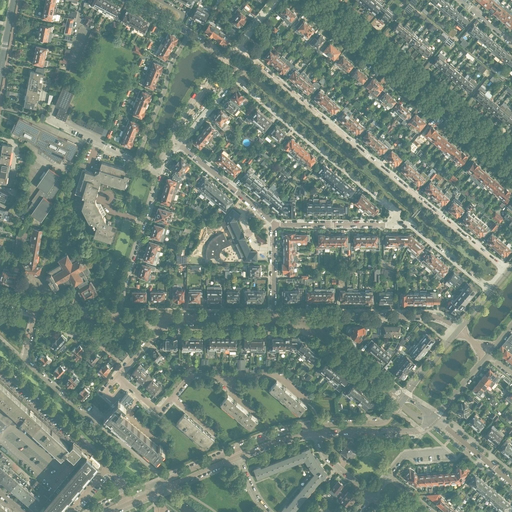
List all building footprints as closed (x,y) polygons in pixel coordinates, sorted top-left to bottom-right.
[(95,0),(92,7),(98,9),(102,0),(95,0)] [(103,12),(109,1),(107,1),(106,0),(102,0),(98,9),(103,12)] [(216,2),(216,3),(213,8),(215,10),(217,7),(218,6),(217,6),(218,5),(217,4),(218,4),(221,1),(220,0),(217,0),(218,0),(216,0),(216,2)] [(377,0),(376,0),(367,0),(365,4),(367,6),(367,7),(370,9),(377,0)] [(380,12),(384,6),(386,4),(384,2),(382,4),(377,0),(370,9),(375,14),(378,10),(380,12)] [(445,1),(444,0),(437,0),(434,5),(438,9),(440,6),(445,1)] [(493,0),(487,0),(484,5),(486,6),(485,7),(487,9),(488,8),(488,9),(495,1),(493,0)] [(109,15),(115,4),(114,4),(114,3),(112,3),(109,1),(103,12),(109,15)] [(249,2),(249,1),(242,9),(243,11),(245,12),(253,19),(256,15),(255,14),(254,14),(251,11),(252,10),(250,9),(251,8),(247,4),(249,2)] [(450,5),(445,1),(440,6),(445,10),(450,5)] [(495,1),(488,9),(490,10),(490,11),(492,13),(499,5),(495,1)] [(409,3),(404,9),(410,13),(414,8),(409,3)] [(118,12),(121,8),(115,4),(109,15),(113,17),(117,19),(120,13),(118,12)] [(57,8),(45,5),(43,11),(56,14),(57,8)] [(454,8),(450,5),(445,10),(450,14),(454,8)] [(499,5),(492,13),(494,15),(495,14),(497,16),(503,8),(499,5)] [(197,20),(202,10),(203,10),(203,9),(197,6),(196,8),(196,9),(192,17),(197,20)] [(279,9),(276,13),(284,19),(291,11),(289,9),(289,8),(287,7),(286,7),(286,6),(282,11),(279,9)] [(388,20),(393,14),(384,6),(380,12),(382,14),(379,17),(384,22),(387,19),(388,20)] [(203,23),(209,11),(204,8),(203,9),(203,10),(202,10),(197,20),(203,23)] [(459,12),(454,8),(450,14),(454,18),(459,12)] [(503,8),(497,16),(497,17),(499,18),(500,18),(501,20),(508,12),(503,8)] [(56,14),(43,11),(42,17),(56,20),(58,14),(56,14)] [(123,23),(126,25),(132,14),(127,11),(122,20),(124,21),(123,23)] [(246,17),(244,14),(245,12),(243,11),(242,13),(239,11),(235,16),(243,22),(246,19),(245,18),(246,17)] [(291,11),(284,19),(291,25),(297,17),(295,16),(296,15),(295,15),(295,13),(294,12),(293,12),(291,11)] [(464,16),(459,12),(454,18),(459,22),(464,16)] [(511,15),(508,12),(501,20),(502,20),(502,21),(503,22),(504,22),(506,23),(511,16),(511,15)] [(133,14),(132,14),(126,25),(130,27),(131,25),(133,26),(138,17),(135,16),(135,15),(134,14),(133,14)] [(243,22),(235,16),(233,18),(230,16),(227,20),(235,27),(236,25),(238,26),(240,25),(241,26),(243,22)] [(464,26),(468,20),(464,16),(459,22),(457,25),(461,29),(464,26)] [(140,18),(138,17),(133,26),(135,27),(134,29),(138,31),(143,20),(143,19),(141,18),(140,18)] [(146,29),(149,23),(143,20),(138,31),(141,33),(145,34),(147,30),(146,29)] [(302,34),(303,33),(309,25),(306,23),(305,21),(304,22),(303,21),(302,23),(299,20),(294,25),(297,28),(296,29),(302,34)] [(209,35),(215,26),(216,25),(211,21),(209,25),(208,25),(206,29),(205,31),(207,32),(206,33),(209,35)] [(398,22),(393,29),(398,33),(404,27),(398,22)] [(39,26),(39,29),(52,32),(53,26),(41,24),(41,26),(39,26)] [(311,28),(309,25),(303,33),(305,34),(304,36),(307,39),(314,30),(313,29),(314,29),(312,27),(311,28)] [(474,34),(479,29),(474,25),(471,28),(470,27),(467,31),(473,36),(474,34)] [(215,26),(209,35),(213,37),(213,36),(215,37),(220,29),(215,26)] [(404,27),(398,33),(403,37),(408,30),(404,27)] [(407,41),(414,33),(414,32),(410,28),(408,30),(403,37),(407,41)] [(52,32),(39,29),(38,33),(39,34),(38,38),(41,39),(41,40),(43,40),(44,40),(44,39),(50,41),(52,32)] [(220,29),(215,37),(217,39),(216,39),(219,42),(225,33),(220,29)] [(483,32),(479,29),(474,34),(479,38),(483,32)] [(483,42),(488,36),(483,32),(479,38),(477,40),(482,44),(483,42)] [(170,33),(167,39),(174,44),(175,44),(177,40),(176,40),(178,38),(175,37),(176,36),(172,34),(172,35),(170,33)] [(225,33),(219,42),(223,44),(223,43),(225,44),(226,43),(229,39),(230,36),(225,33)] [(412,45),(417,38),(418,37),(414,33),(407,41),(412,45)] [(322,37),(320,35),(317,39),(314,37),(310,43),(314,47),(315,45),(318,48),(325,39),(324,39),(324,38),(323,37),(322,37)] [(493,40),(488,36),(483,42),(488,46),(493,40)] [(173,46),(174,44),(167,39),(164,37),(161,43),(164,44),(172,49),(173,47),(173,46)] [(417,38),(412,45),(416,48),(422,42),(417,38)] [(491,51),(497,44),(493,40),(488,46),(487,47),(491,51)] [(422,42),(416,48),(421,52),(427,46),(422,42)] [(324,51),(329,55),(335,47),(333,45),(331,44),(330,43),(326,48),(324,46),(319,52),(321,54),(324,51)] [(172,49),(164,44),(160,49),(168,54),(169,52),(171,51),(172,49)] [(432,48),(431,50),(428,47),(430,46),(428,44),(427,46),(421,52),(428,58),(435,50),(432,48)] [(495,56),(502,48),(497,44),(491,51),(491,52),(495,56)] [(338,54),(340,51),(339,51),(339,50),(338,49),(337,49),(335,47),(329,55),(334,59),(338,54)] [(167,58),(169,54),(168,54),(160,49),(158,48),(155,54),(157,55),(165,59),(166,58),(167,58)] [(506,52),(502,48),(495,56),(500,60),(506,52)] [(266,55),(264,57),(266,59),(269,62),(270,61),(275,54),(270,50),(268,52),(265,55),(266,55)] [(45,53),(35,51),(34,57),(44,59),(45,59),(46,53),(45,53)] [(438,67),(444,60),(446,57),(440,52),(434,59),(435,60),(433,62),(438,67)] [(511,56),(506,52),(500,60),(504,63),(506,61),(511,56)] [(275,54),(270,61),(271,63),(272,64),(274,66),(281,56),(277,53),(275,54)] [(281,56),(274,66),(276,67),(277,67),(279,69),(287,59),(282,55),(281,56)] [(341,64),(343,66),(348,61),(346,59),(345,58),(344,57),(343,57),(343,56),(342,57),(338,62),(337,64),(340,66),(341,64)] [(279,69),(278,70),(281,72),(282,72),(284,73),(286,75),(294,65),(287,59),(279,69)] [(444,60),(438,67),(444,71),(449,64),(444,60)] [(161,67),(162,65),(160,64),(160,63),(154,61),(154,62),(151,61),(149,67),(151,68),(160,71),(161,72),(162,68),(161,67)] [(350,72),(355,67),(353,65),(352,64),(351,63),(350,63),(348,61),(343,66),(342,68),(347,72),(348,71),(350,72)] [(449,75),(454,68),(455,67),(453,65),(452,66),(449,64),(444,71),(449,75)] [(292,82),(294,81),(300,73),(296,70),(297,68),(294,66),(287,75),(289,77),(291,79),(291,80),(292,82)] [(358,78),(362,73),(360,71),(360,70),(358,69),(357,68),(357,69),(355,67),(350,72),(352,74),(351,75),(354,78),(355,76),(358,78)] [(160,71),(151,68),(149,73),(158,77),(159,75),(159,74),(160,71)] [(454,68),(449,75),(454,79),(459,73),(454,68)] [(300,73),(294,81),(295,83),(298,86),(305,77),(307,75),(302,71),(300,73)] [(158,77),(149,73),(147,79),(155,82),(156,80),(157,80),(158,77)] [(364,74),(362,73),(358,78),(360,80),(358,81),(361,84),(367,77),(367,76),(367,75),(365,74),(364,74)] [(459,73),(454,79),(459,83),(464,77),(459,73)] [(40,78),(30,76),(29,82),(41,85),(41,82),(39,82),(40,78)] [(305,77),(298,86),(301,89),(301,88),(303,89),(310,81),(305,77)] [(464,77),(459,83),(464,87),(469,81),(464,77)] [(155,87),(156,83),(155,82),(147,79),(145,78),(143,84),(145,85),(153,88),(154,86),(155,87)] [(371,92),(372,90),(378,83),(375,81),(375,80),(374,79),(373,79),(373,78),(370,82),(368,80),(363,85),(366,87),(367,86),(370,89),(369,90),(371,92)] [(471,78),(469,81),(474,85),(471,89),(472,90),(478,83),(471,78)] [(314,91),(319,84),(318,83),(317,82),(316,82),(315,82),(314,82),(314,83),(313,83),(310,81),(303,89),(303,90),(305,92),(306,92),(308,93),(310,91),(312,89),(314,91)] [(471,89),(474,85),(469,81),(464,87),(469,92),(471,89)] [(379,96),(384,90),(382,89),(382,88),(383,87),(382,86),(381,84),(380,85),(378,83),(372,90),(379,96)] [(63,86),(55,106),(60,107),(56,117),(65,121),(72,105),(69,104),(75,90),(72,89),(73,87),(69,85),(68,87),(63,86)] [(485,94),(487,91),(481,85),(478,88),(479,90),(474,96),(479,100),(485,94)] [(38,90),(28,88),(26,94),(39,97),(39,94),(37,94),(38,90)] [(150,96),(151,94),(148,93),(149,92),(145,91),(145,92),(142,91),(140,90),(137,96),(148,100),(149,101),(151,97),(150,96)] [(317,102),(319,102),(325,94),(320,90),(315,96),(316,97),(315,99),(316,100),(316,101),(317,102)] [(383,105),(391,96),(388,94),(387,92),(386,92),(384,90),(379,96),(381,98),(380,99),(382,101),(381,103),(383,105)] [(242,102),(245,98),(242,96),(242,95),(238,92),(238,93),(236,91),(231,97),(241,105),(242,105),(243,103),(243,102),(242,102)] [(484,105),(490,98),(491,96),(492,94),(487,91),(485,94),(479,100),(484,105)] [(325,94),(319,102),(320,104),(323,107),(330,98),(325,94)] [(147,103),(148,100),(137,96),(135,101),(147,106),(148,104),(147,103)] [(393,98),(392,98),(391,96),(383,105),(386,107),(387,105),(390,108),(391,106),(393,108),(397,102),(395,101),(396,100),(395,100),(395,99),(394,98),(393,98)] [(330,98),(323,107),(326,109),(328,110),(335,102),(336,101),(335,100),(334,101),(330,98)] [(490,98),(484,105),(489,109),(495,102),(490,98)] [(35,102),(25,100),(24,106),(36,108),(37,106),(35,105),(35,102)] [(146,108),(147,106),(135,101),(133,107),(144,111),(145,109),(146,108)] [(236,108),(228,101),(226,103),(225,103),(224,104),(224,105),(224,106),(232,112),(232,113),(234,115),(239,109),(237,107),(236,108)] [(337,115),(344,107),(336,101),(335,102),(328,110),(328,111),(329,112),(331,112),(332,113),(334,111),(335,113),(337,115)] [(405,108),(403,106),(402,105),(401,104),(400,104),(399,104),(397,102),(393,108),(395,109),(394,111),(397,113),(398,112),(400,114),(405,108)] [(495,102),(489,109),(494,113),(499,106),(495,102)] [(499,117),(504,110),(506,108),(501,104),(499,106),(494,113),(499,117)] [(342,122),(349,114),(351,112),(345,106),(337,116),(340,118),(339,119),(341,120),(341,121),(342,122)] [(143,116),(145,112),(144,111),(133,107),(131,113),(136,115),(135,116),(139,117),(139,116),(141,117),(142,115),(143,116)] [(407,110),(405,108),(400,114),(399,115),(404,119),(402,122),(404,124),(407,121),(412,114),(409,112),(409,111),(408,110),(407,110)] [(254,123),(255,122),(262,114),(260,112),(260,111),(258,109),(257,110),(255,112),(252,110),(249,115),(244,120),(246,121),(247,121),(247,122),(248,122),(249,121),(250,121),(250,120),(254,123)] [(229,116),(221,110),(217,114),(227,122),(230,118),(231,118),(233,116),(230,114),(229,116)] [(504,110),(499,117),(504,121),(510,115),(504,110)] [(413,113),(412,114),(407,121),(409,122),(409,121),(412,124),(410,126),(413,128),(414,125),(421,118),(418,116),(417,114),(416,115),(415,114),(414,115),(413,113)] [(217,114),(213,119),(222,127),(227,122),(217,114)] [(264,115),(262,114),(255,122),(260,126),(267,117),(264,115)] [(347,127),(354,118),(349,114),(342,122),(343,122),(345,124),(344,125),(347,127)] [(67,140),(19,117),(16,125),(14,124),(12,130),(25,137),(25,138),(42,151),(43,151),(45,152),(45,153),(48,154),(48,155),(51,156),(51,157),(54,158),(53,159),(54,160),(54,159),(57,160),(56,161),(57,162),(57,161),(60,163),(62,158),(64,158),(65,156),(71,159),(78,145),(70,142),(69,141),(68,142),(67,141),(67,140)] [(267,117),(260,126),(265,130),(267,127),(267,128),(269,125),(269,124),(271,122),(269,120),(269,119),(267,117)] [(354,118),(347,127),(350,129),(351,129),(352,130),(358,122),(354,118)] [(423,120),(421,118),(414,125),(419,130),(420,129),(422,131),(425,127),(423,125),(425,122),(425,121),(423,120)] [(126,126),(137,130),(138,130),(139,126),(138,126),(139,123),(137,123),(137,122),(133,120),(133,121),(131,120),(130,123),(128,122),(126,126)] [(366,128),(358,122),(352,130),(353,130),(353,131),(354,132),(355,132),(356,133),(357,132),(361,135),(366,128)] [(209,123),(205,128),(214,135),(214,136),(218,131),(218,130),(217,130),(217,129),(216,129),(212,126),(212,125),(210,124),(209,123)] [(137,130),(126,126),(126,125),(124,131),(135,135),(136,133),(136,132),(137,130)] [(272,139),(280,129),(278,127),(279,127),(276,125),(276,126),(276,125),(269,133),(267,136),(271,140),(272,139)] [(424,134),(429,138),(436,130),(431,126),(426,131),(424,134)] [(203,131),(201,133),(211,141),(213,139),(212,138),(214,135),(205,128),(204,128),(203,130),(203,131)] [(282,131),(280,129),(272,139),(274,140),(273,141),(277,145),(283,138),(282,137),(285,133),(285,132),(283,130),(282,131)] [(366,142),(367,142),(373,134),(367,129),(362,134),(365,137),(363,139),(365,140),(365,141),(366,142)] [(438,132),(436,130),(429,138),(433,142),(440,134),(438,133),(438,132)] [(135,135),(124,131),(123,131),(121,136),(122,137),(132,141),(133,138),(134,138),(135,135)] [(198,137),(197,138),(204,143),(207,146),(211,141),(201,133),(200,135),(199,135),(197,136),(198,137)] [(373,134),(367,142),(369,144),(368,144),(371,147),(378,138),(373,134)] [(441,135),(440,134),(433,142),(438,146),(445,137),(442,135),(441,135)] [(132,141),(122,137),(121,140),(122,141),(121,144),(124,144),(124,145),(127,147),(127,146),(130,147),(131,145),(132,145),(133,141),(132,141)] [(447,139),(445,137),(438,146),(442,150),(449,142),(447,140),(447,139)] [(200,148),(204,143),(197,138),(193,142),(194,142),(194,144),(195,145),(196,145),(200,148)] [(289,151),(290,150),(296,142),(294,141),(294,140),(293,138),(292,139),(291,138),(291,139),(290,139),(288,142),(285,140),(280,147),(283,149),(285,147),(289,151)] [(378,138),(371,147),(374,149),(375,148),(376,150),(383,142),(378,138)] [(391,145),(385,140),(383,142),(376,150),(376,151),(378,152),(379,152),(380,153),(382,151),(385,153),(391,145)] [(294,154),(301,146),(299,145),(299,144),(297,142),(297,143),(296,142),(290,150),(289,151),(288,153),(293,157),(294,154)] [(451,143),(449,142),(442,150),(447,153),(454,145),(451,143)] [(454,145),(447,153),(452,157),(458,149),(456,148),(456,147),(454,145)] [(301,146),(294,154),(299,158),(306,150),(304,149),(304,148),(302,146),(301,146)] [(460,151),(458,149),(452,157),(456,161),(463,153),(460,150),(460,151)] [(259,153),(267,159),(269,156),(261,150),(259,153)] [(302,164),(304,162),(311,154),(310,154),(308,152),(307,150),(306,150),(299,158),(297,161),(302,164)] [(390,162),(391,162),(397,154),(392,150),(387,155),(388,156),(387,158),(388,160),(388,161),(390,162)] [(220,164),(226,156),(222,152),(219,156),(218,155),(217,157),(218,157),(215,160),(218,162),(217,162),(220,164)] [(317,161),(315,160),(313,159),(315,157),(314,156),(315,155),(313,154),(312,154),(311,153),(311,154),(304,162),(307,164),(305,166),(310,170),(317,161)] [(463,153),(456,161),(461,165),(463,162),(468,156),(463,153)] [(397,154),(391,162),(391,163),(392,164),(393,164),(395,165),(397,163),(398,164),(402,159),(402,158),(397,154)] [(226,156),(220,164),(222,166),(224,168),(225,168),(231,160),(226,156)] [(183,170),(189,164),(181,158),(179,161),(179,160),(176,164),(183,170)] [(405,174),(411,166),(413,164),(406,158),(401,165),(402,167),(403,168),(401,170),(403,172),(403,173),(404,174),(405,174)] [(231,160),(225,168),(225,169),(227,170),(228,170),(230,172),(236,164),(231,160)] [(466,170),(471,173),(478,165),(474,161),(471,165),(470,165),(466,170)] [(9,164),(0,162),(0,169),(8,170),(9,164)] [(102,162),(99,169),(96,168),(95,170),(94,170),(93,172),(82,169),(75,194),(85,197),(82,208),(89,222),(95,223),(96,223),(97,226),(96,226),(94,235),(111,241),(114,233),(112,233),(113,231),(115,232),(116,229),(112,228),(113,223),(106,221),(103,215),(105,214),(100,204),(97,203),(95,199),(101,179),(109,182),(110,182),(110,184),(126,189),(129,180),(126,179),(126,177),(128,178),(129,175),(125,174),(126,169),(102,162)] [(183,170),(176,164),(174,166),(173,166),(172,168),(172,169),(182,178),(186,172),(183,170)] [(236,164),(230,172),(229,172),(232,174),(235,176),(237,173),(238,172),(239,171),(239,172),(241,170),(240,169),(241,168),(236,164)] [(321,177),(329,168),(326,166),(325,166),(323,165),(319,170),(316,168),(312,174),(314,176),(316,174),(318,175),(319,175),(321,177)] [(481,167),(478,165),(471,173),(476,177),(482,169),(481,168),(481,167)] [(411,166),(405,174),(407,175),(406,176),(409,178),(416,170),(411,166)] [(41,221),(48,211),(53,204),(50,201),(59,188),(57,188),(61,182),(57,179),(59,175),(49,168),(37,185),(40,188),(31,201),(33,201),(29,207),(33,210),(31,214),(41,221)] [(329,168),(321,177),(324,179),(323,180),(325,182),(333,173),(331,172),(332,170),(329,168)] [(484,171),(482,169),(476,177),(480,181),(487,173),(485,171),(484,171)] [(416,170),(409,178),(412,181),(413,180),(414,181),(420,173),(416,170)] [(244,184),(246,186),(254,177),(251,175),(253,173),(251,172),(242,181),(244,183),(244,184)] [(334,174),(333,173),(325,182),(327,183),(328,182),(331,185),(338,176),(335,173),(334,174)] [(420,173),(414,181),(414,182),(416,183),(417,183),(418,185),(420,182),(421,183),(425,179),(423,177),(423,176),(420,173)] [(487,173),(480,181),(485,185),(491,177),(490,176),(490,175),(487,173)] [(179,188),(181,180),(173,175),(172,179),(171,179),(171,178),(169,178),(168,178),(166,184),(174,187),(179,188)] [(252,189),(259,180),(260,179),(256,175),(254,177),(246,186),(249,189),(250,188),(252,189)] [(453,175),(448,180),(454,184),(458,179),(453,175)] [(338,176),(331,185),(333,187),(333,188),(335,189),(342,180),(341,179),(341,178),(338,176)] [(493,179),(491,177),(485,185),(489,189),(496,180),(494,178),(493,179)] [(203,190),(209,181),(208,180),(208,179),(206,178),(205,178),(200,183),(198,181),(194,185),(197,188),(198,186),(203,190)] [(256,194),(263,185),(265,182),(261,179),(260,179),(259,180),(252,189),(254,191),(253,192),(256,194)] [(343,181),(342,180),(335,189),(337,191),(337,190),(340,192),(347,183),(345,181),(343,181)] [(499,182),(496,180),(489,189),(494,193),(501,185),(499,183),(499,182)] [(211,183),(209,181),(203,190),(207,194),(214,185),(214,184),(212,183),(211,183)] [(428,193),(429,193),(435,186),(432,183),(432,184),(430,182),(426,187),(427,188),(425,190),(426,191),(427,192),(428,193)] [(350,186),(347,183),(340,192),(343,195),(346,192),(350,196),(355,190),(352,187),(351,188),(350,187),(350,186)] [(173,190),(174,187),(166,184),(165,185),(164,187),(165,188),(164,190),(174,193),(175,191),(173,190)] [(212,197),(219,189),(217,188),(217,187),(215,185),(214,186),(214,185),(207,194),(206,196),(210,199),(212,197)] [(263,185),(256,194),(259,196),(261,197),(269,188),(266,186),(266,187),(263,185)] [(503,186),(501,185),(494,193),(499,196),(506,188),(503,186)] [(435,186),(429,193),(431,195),(430,196),(433,198),(440,190),(435,186)] [(269,188),(261,197),(263,198),(262,199),(265,202),(273,193),(273,192),(269,188)] [(506,188),(499,196),(503,200),(502,202),(505,204),(509,199),(506,197),(508,196),(508,195),(510,192),(506,188)] [(0,198),(5,201),(8,193),(0,189),(0,198)] [(221,191),(219,189),(212,197),(217,201),(223,193),(223,192),(221,190),(221,191)] [(176,194),(174,193),(164,190),(163,192),(162,193),(162,195),(162,196),(173,199),(174,199),(176,194)] [(440,190),(433,198),(436,200),(438,201),(445,193),(440,190)] [(224,193),(223,193),(217,201),(221,205),(228,197),(226,195),(226,194),(225,193),(224,193)] [(273,193),(265,202),(268,204),(269,203),(270,205),(278,196),(276,194),(275,195),(273,193)] [(445,193),(438,201),(438,202),(440,203),(442,204),(444,202),(445,203),(449,198),(447,196),(445,193)] [(359,207),(366,198),(364,196),(363,196),(361,195),(359,197),(357,196),(352,203),(354,204),(355,203),(359,207)] [(171,205),(173,199),(162,196),(160,202),(161,202),(161,203),(163,203),(164,203),(171,205)] [(278,196),(270,205),(272,206),(271,207),(274,209),(278,204),(281,200),(279,198),(280,197),(278,196)] [(230,198),(228,197),(221,205),(219,207),(226,213),(234,204),(231,202),(233,201),(232,200),(232,199),(231,198),(230,198)] [(369,200),(366,198),(359,207),(364,211),(371,203),(369,201),(369,200)] [(278,204),(274,209),(277,212),(278,211),(279,212),(279,213),(280,214),(283,214),(283,213),(283,205),(284,202),(281,200),(278,204)] [(452,213),(459,205),(454,201),(453,202),(449,206),(450,207),(448,210),(450,211),(450,212),(451,213),(452,213)] [(14,214),(20,206),(15,202),(11,207),(10,207),(8,210),(14,214)] [(191,206),(199,213),(201,211),(191,203),(191,206)] [(371,203),(364,211),(369,215),(371,212),(372,213),(374,214),(376,212),(377,212),(378,212),(378,211),(379,210),(379,209),(378,209),(379,208),(372,203),(371,203)] [(459,205),(452,213),(453,213),(453,214),(454,215),(455,215),(456,216),(458,214),(459,215),(463,210),(464,209),(459,205)] [(158,211),(157,212),(156,215),(155,216),(155,217),(155,218),(155,219),(168,223),(171,211),(168,210),(162,208),(159,207),(158,209),(157,209),(157,210),(158,211)] [(242,232),(241,232),(236,220),(240,215),(233,209),(224,219),(233,237),(227,240),(223,232),(218,235),(214,237),(211,240),(209,243),(207,247),(206,251),(206,255),(206,259),(214,257),(215,259),(220,257),(220,255),(220,254),(220,253),(220,251),(221,250),(221,249),(222,248),(224,248),(235,242),(244,260),(257,260),(257,251),(250,251),(244,238),(246,238),(243,232),(242,232)] [(466,225),(467,225),(475,215),(471,211),(470,212),(468,210),(462,217),(464,218),(464,219),(465,219),(463,222),(464,223),(464,224),(466,225)] [(499,223),(503,218),(498,214),(494,219),(499,223)] [(475,215),(467,225),(468,226),(468,227),(471,229),(480,219),(475,215)] [(30,220),(31,219),(30,220),(17,234),(16,238),(26,240),(30,220)] [(480,219),(471,229),(474,232),(474,231),(476,233),(484,223),(480,219)] [(484,223),(476,233),(478,235),(480,236),(482,234),(483,234),(484,236),(490,229),(487,226),(487,225),(484,223)] [(154,226),(153,226),(152,230),(165,234),(167,228),(155,224),(154,226)] [(36,266),(42,230),(42,229),(32,228),(26,264),(23,263),(21,272),(29,273),(32,273),(32,274),(40,275),(41,266),(36,266)] [(165,234),(152,230),(150,234),(152,234),(151,236),(158,239),(158,240),(163,241),(165,234)] [(304,233),(301,233),(301,234),(297,234),(297,238),(298,238),(298,241),(301,241),(301,244),(307,244),(307,240),(309,240),(309,234),(304,234),(304,233)] [(490,245),(491,245),(497,237),(492,233),(491,234),(487,238),(489,239),(487,241),(488,243),(488,244),(490,245)] [(315,248),(315,254),(318,254),(318,248),(324,248),(324,235),(324,234),(318,234),(318,242),(315,242),(315,248)] [(360,245),(360,234),(356,234),(356,235),(354,235),(354,243),(351,243),(351,261),(355,261),(355,259),(355,252),(354,252),(354,249),(357,247),(360,247),(360,245)] [(377,238),(377,236),(377,235),(375,235),(375,234),(371,234),(371,249),(375,249),(375,250),(380,250),(380,238),(377,238)] [(392,234),(388,234),(388,235),(386,235),(386,239),(383,239),(383,246),(386,246),(392,246),(392,234)] [(410,235),(404,235),(404,244),(408,244),(409,244),(414,239),(411,236),(410,235)] [(497,237),(491,245),(492,246),(492,247),(495,249),(502,241),(497,237)] [(17,239),(17,243),(20,244),(19,250),(23,251),(25,241),(17,239)] [(414,239),(409,244),(407,247),(412,251),(419,242),(416,240),(414,239)] [(149,243),(148,243),(147,247),(157,250),(159,244),(149,241),(149,243)] [(502,241),(495,249),(498,252),(498,251),(500,252),(506,245),(502,241)] [(421,249),(423,247),(421,245),(422,245),(419,242),(412,251),(410,252),(415,256),(418,259),(424,252),(421,249)] [(506,245),(500,252),(500,253),(501,254),(502,254),(504,256),(506,253),(507,254),(511,250),(511,249),(506,245)] [(158,257),(160,251),(157,250),(147,247),(145,253),(158,257)] [(187,263),(187,255),(184,255),(184,249),(178,249),(178,255),(177,255),(177,263),(187,263)] [(156,264),(158,257),(145,253),(143,257),(145,257),(144,259),(147,260),(147,262),(152,263),(156,264)] [(431,253),(430,254),(429,255),(428,254),(423,259),(424,259),(423,260),(428,264),(434,256),(434,255),(433,254),(432,254),(431,253)] [(80,275),(82,268),(86,266),(84,263),(85,262),(84,261),(83,261),(81,257),(79,258),(78,258),(78,257),(77,257),(78,259),(76,260),(74,256),(70,258),(67,254),(58,259),(61,263),(59,270),(55,273),(56,275),(56,276),(58,280),(59,280),(60,282),(65,279),(72,281),(74,285),(83,280),(83,279),(80,275)] [(431,270),(440,259),(437,256),(436,257),(434,256),(428,264),(426,266),(431,270)] [(436,274),(444,264),(442,262),(443,262),(440,259),(431,270),(436,274)] [(49,274),(46,276),(54,288),(57,287),(59,290),(59,289),(72,281),(65,279),(60,282),(59,280),(58,280),(56,276),(56,275),(55,273),(59,270),(61,263),(48,271),(47,271),(49,274)] [(142,266),(141,266),(140,270),(150,273),(151,269),(154,270),(155,267),(146,264),(146,265),(142,264),(142,266)] [(447,270),(446,269),(448,267),(446,266),(446,265),(445,264),(444,264),(436,274),(441,278),(442,276),(443,275),(447,270)] [(95,289),(91,281),(89,282),(85,275),(86,274),(88,273),(90,271),(86,266),(82,268),(80,275),(83,279),(85,278),(86,280),(78,285),(79,286),(77,287),(78,289),(77,290),(79,292),(78,292),(80,294),(81,296),(81,297),(83,300),(84,301),(85,300),(85,301),(88,299),(92,296),(92,297),(98,293),(95,289)] [(0,282),(5,283),(8,269),(3,268),(2,274),(1,278),(0,282)] [(13,270),(8,269),(5,283),(10,284),(13,270)] [(19,272),(13,270),(10,284),(15,285),(16,282),(17,282),(18,278),(17,278),(19,272)] [(150,273),(140,270),(138,274),(139,274),(139,276),(142,277),(145,278),(148,279),(150,273)] [(454,272),(450,276),(445,283),(450,287),(455,280),(459,284),(463,279),(459,276),(458,275),(457,273),(456,274),(454,272)] [(476,290),(470,285),(467,283),(463,288),(464,289),(473,296),(475,293),(475,292),(476,290)] [(184,299),(184,289),(181,289),(182,287),(178,287),(178,285),(174,285),(173,286),(173,289),(174,290),(175,290),(175,295),(174,295),(173,296),(173,299),(174,300),(175,300),(175,301),(176,301),(177,301),(177,302),(178,302),(179,302),(179,301),(180,301),(181,301),(181,300),(182,300),(183,300),(184,300),(184,299)] [(239,301),(239,294),(241,294),(241,287),(236,287),(236,290),(233,290),(233,302),(237,302),(237,301),(239,301)] [(299,290),(292,290),(292,301),(295,301),(295,302),(298,302),(298,301),(300,301),(300,297),(301,297),(301,293),(303,293),(303,288),(299,288),(299,290)] [(330,288),(330,291),(327,291),(327,302),(329,302),(330,302),(333,302),(333,299),(333,293),(335,293),(335,288),(330,288)] [(244,298),(244,301),(247,301),(248,302),(249,302),(250,301),(251,301),(251,290),(245,290),(245,289),(243,289),(243,294),(244,294),(244,298)] [(473,296),(464,289),(460,293),(468,300),(470,298),(471,298),(473,296)] [(133,290),(133,291),(133,296),(131,296),(131,298),(131,300),(133,300),(133,302),(137,302),(137,300),(139,300),(140,291),(133,290)] [(283,290),(283,296),(285,296),(285,301),(286,301),(286,302),(289,302),(289,301),(292,301),(292,290),(283,290)] [(164,291),(158,291),(157,300),(159,300),(159,302),(164,302),(164,301),(166,301),(167,291),(164,291)] [(265,291),(257,291),(257,301),(257,302),(260,302),(260,301),(263,301),(263,298),(264,298),(264,294),(265,294),(265,291)] [(433,304),(433,298),(434,298),(434,304),(437,304),(437,298),(437,292),(430,292),(430,293),(426,293),(426,304),(430,304),(433,304)] [(468,300),(460,293),(456,298),(465,305),(467,303),(467,302),(468,300)] [(465,305),(456,298),(452,302),(461,309),(462,307),(463,307),(465,305)] [(461,309),(452,302),(451,301),(447,306),(457,314),(461,309)] [(365,334),(365,326),(353,326),(353,327),(352,327),(351,327),(350,327),(350,328),(349,328),(349,329),(348,330),(348,331),(348,332),(349,332),(349,333),(350,334),(360,343),(363,339),(361,337),(360,336),(361,334),(365,334)] [(392,335),(392,333),(392,326),(384,326),(380,326),(380,335),(384,335),(392,335)] [(426,333),(422,338),(430,345),(431,344),(433,342),(434,340),(426,333)] [(67,339),(61,334),(57,339),(56,339),(53,342),(54,343),(52,345),(58,349),(67,339)] [(250,337),(246,337),(246,338),(244,338),(244,341),(243,341),(243,345),(242,345),(241,353),(247,353),(247,349),(250,349),(250,337)] [(264,345),(264,341),(263,341),(263,339),(260,339),(260,337),(257,338),(257,339),(256,339),(257,351),(265,351),(265,345),(264,345)] [(170,338),(166,338),(166,340),(163,340),(163,342),(161,342),(161,347),(163,349),(170,349),(170,338)] [(216,351),(216,338),(210,338),(210,339),(208,339),(208,343),(210,343),(210,346),(207,346),(207,353),(208,353),(208,354),(213,354),(214,353),(214,351),(216,351)] [(236,338),(229,338),(229,351),(232,351),(232,349),(236,349),(236,343),(237,343),(237,339),(236,339),(236,338)] [(279,349),(279,338),(278,338),(276,338),(275,338),(275,339),(273,339),(273,346),(269,345),(269,349),(271,349),(271,352),(276,352),(276,351),(279,351),(279,349)] [(288,338),(287,338),(286,338),(286,339),(285,339),(285,349),(289,349),(293,350),(297,341),(292,341),(292,339),(289,339),(289,338),(288,338)] [(430,345),(422,338),(418,342),(426,349),(428,347),(429,347),(430,346),(430,345)] [(370,346),(369,348),(370,349),(369,350),(369,352),(370,352),(371,352),(374,354),(380,347),(372,340),(368,344),(370,346)] [(300,344),(299,343),(297,341),(293,350),(297,352),(300,355),(307,347),(307,346),(307,345),(305,344),(304,344),(302,342),(300,344)] [(511,352),(511,345),(506,341),(498,351),(502,354),(506,349),(509,351),(510,350),(511,352)] [(426,349),(418,342),(414,347),(422,354),(423,354),(425,352),(425,351),(426,349)] [(75,347),(72,350),(76,353),(75,353),(78,356),(74,360),(76,363),(83,355),(80,353),(84,349),(82,348),(83,347),(80,344),(76,348),(75,347)] [(380,347),(374,354),(374,355),(376,357),(377,357),(379,358),(385,350),(381,346),(380,347)] [(309,348),(307,347),(300,355),(305,359),(312,351),(312,349),(310,348),(309,348)] [(422,354),(414,347),(410,352),(418,359),(420,357),(421,357),(422,355),(422,354)] [(506,349),(502,354),(507,359),(511,353),(511,352),(510,350),(509,351),(506,349)] [(162,355),(157,350),(156,351),(155,351),(154,350),(153,352),(150,355),(158,363),(161,359),(160,358),(162,355)] [(385,350),(379,358),(381,360),(380,361),(383,363),(383,362),(384,363),(391,354),(385,350)] [(312,360),(317,355),(315,353),(315,352),(313,351),(312,351),(305,359),(303,361),(311,368),(315,363),(313,361),(312,360)] [(99,357),(94,352),(91,356),(90,355),(85,360),(91,366),(96,361),(95,361),(99,357)] [(122,360),(128,354),(126,352),(123,355),(122,354),(120,356),(117,353),(116,355),(122,360)] [(41,361),(42,362),(45,364),(47,361),(49,363),(52,360),(46,355),(45,357),(42,354),(39,358),(42,360),(41,361)] [(406,356),(402,361),(410,368),(412,366),(412,367),(415,363),(406,356)] [(410,368),(402,361),(398,366),(406,373),(407,371),(408,372),(411,368),(410,368)] [(108,362),(106,364),(103,368),(102,367),(99,370),(102,373),(104,376),(110,369),(109,368),(111,365),(108,362)] [(323,375),(331,367),(330,366),(330,365),(329,364),(328,364),(326,362),(321,368),(319,366),(315,371),(319,375),(321,373),(323,375)] [(137,379),(144,372),(146,370),(140,364),(139,366),(131,375),(133,377),(134,376),(137,379)] [(53,372),(55,374),(58,377),(65,369),(60,365),(58,367),(55,370),(53,372)] [(396,365),(392,369),(394,371),(394,372),(399,376),(399,375),(402,378),(402,377),(403,378),(406,375),(405,374),(406,373),(398,366),(397,366),(396,365)] [(334,368),(332,367),(331,367),(323,375),(328,380),(329,378),(335,371),(333,369),(334,368)] [(487,372),(485,374),(492,379),(496,374),(496,372),(495,371),(493,372),(492,371),(489,369),(489,370),(488,370),(487,371),(487,372)] [(346,379),(344,377),(342,376),(342,375),(337,370),(336,371),(335,371),(329,378),(338,385),(338,384),(340,386),(346,379)] [(143,386),(151,377),(148,374),(148,375),(144,372),(137,379),(141,383),(141,384),(143,386)] [(75,384),(78,381),(79,379),(73,374),(71,376),(68,379),(69,380),(66,384),(69,387),(70,386),(72,387),(75,384)] [(482,378),(481,379),(488,384),(490,381),(493,384),(495,382),(493,380),(492,379),(485,374),(483,376),(482,378)] [(151,377),(143,386),(145,388),(146,387),(150,390),(156,383),(153,380),(153,379),(151,377)] [(479,382),(477,384),(487,392),(489,390),(485,387),(488,384),(481,379),(480,379),(479,381),(479,382)] [(283,386),(280,384),(276,381),(269,389),(273,392),(274,392),(280,397),(280,398),(284,401),(291,393),(284,388),(285,387),(283,385),(283,386)] [(42,421),(0,382),(0,428),(1,429),(2,429),(6,424),(8,426),(9,424),(16,417),(21,422),(32,432),(42,421)] [(156,383),(150,390),(154,393),(153,394),(155,396),(163,387),(161,385),(160,386),(156,383)] [(487,392),(477,384),(475,386),(473,387),(473,388),(473,389),(477,393),(479,394),(482,391),(485,394),(487,392)] [(359,390),(353,385),(348,390),(346,388),(342,392),(345,395),(346,394),(351,399),(359,390)] [(78,395),(79,396),(83,399),(90,391),(87,388),(86,388),(85,387),(83,390),(82,389),(79,393),(78,395)] [(366,397),(359,390),(351,399),(357,403),(358,402),(361,399),(363,401),(366,397)] [(128,392),(120,401),(119,401),(114,406),(115,407),(107,417),(106,418),(156,461),(158,459),(157,458),(165,450),(162,447),(163,446),(160,444),(158,446),(123,416),(124,415),(123,412),(123,411),(134,398),(128,392)] [(298,399),(291,393),(284,401),(288,405),(289,404),(295,410),(299,414),(306,406),(299,400),(300,399),(298,398),(298,399)] [(236,401),(235,400),(234,401),(227,395),(220,403),(225,407),(225,406),(232,411),(231,412),(235,416),(236,415),(242,407),(236,402),(236,401)] [(374,403),(372,401),(374,398),(372,396),(370,399),(366,397),(363,401),(361,399),(358,402),(357,403),(356,404),(360,408),(362,405),(365,408),(366,408),(367,408),(368,407),(369,407),(370,406),(371,406),(374,403)] [(480,401),(474,396),(473,397),(470,400),(476,405),(480,401)] [(493,397),(489,402),(495,406),(498,402),(493,397)] [(461,403),(457,408),(458,410),(456,412),(460,415),(463,417),(469,409),(470,408),(467,406),(468,406),(464,403),(463,404),(461,403)] [(242,407),(236,415),(235,416),(240,419),(247,424),(246,425),(250,428),(257,420),(251,415),(251,414),(249,412),(249,413),(242,407)] [(198,425),(193,420),(184,413),(176,422),(191,434),(198,425)] [(479,419),(477,416),(478,415),(476,413),(468,422),(470,423),(473,426),(479,419)] [(479,419),(473,426),(476,429),(477,429),(478,430),(486,421),(483,419),(482,421),(479,419)] [(60,437),(42,421),(32,432),(50,448),(60,437)] [(214,438),(208,433),(198,425),(191,434),(207,447),(214,438)] [(489,441),(499,429),(493,425),(489,429),(484,436),(486,438),(489,441)] [(500,438),(503,435),(504,434),(499,429),(489,441),(492,443),(492,442),(495,445),(500,438)] [(71,455),(78,447),(73,443),(70,446),(60,437),(50,448),(65,462),(71,455)] [(508,438),(501,446),(503,447),(501,450),(503,451),(503,452),(505,454),(511,446),(511,444),(510,443),(511,441),(508,438)] [(350,459),(360,448),(350,440),(344,447),(341,445),(338,449),(350,459)] [(98,465),(86,454),(84,453),(81,449),(78,447),(71,455),(73,458),(74,458),(75,457),(78,460),(80,461),(69,473),(64,479),(59,486),(48,498),(37,511),(38,511),(57,511),(82,483),(98,465)] [(315,458),(313,453),(312,452),(311,452),(309,448),(302,451),(303,453),(260,470),(258,467),(254,469),(257,478),(307,459),(310,464),(314,470),(317,473),(286,510),(284,507),(281,511),(293,511),(321,478),(324,480),(327,477),(326,476),(327,475),(326,474),(327,473),(323,470),(324,469),(323,468),(320,465),(319,464),(317,462),(316,460),(315,458)] [(1,453),(0,454),(0,479),(10,468),(5,463),(8,459),(1,453)] [(460,468),(458,467),(455,471),(456,482),(459,481),(462,483),(466,479),(463,477),(468,471),(466,470),(467,469),(463,465),(460,468)] [(10,468),(0,479),(0,480),(11,489),(21,477),(22,478),(24,475),(21,473),(19,476),(10,468)] [(409,470),(405,474),(407,475),(406,477),(412,482),(411,483),(416,487),(419,487),(419,486),(418,474),(414,471),(413,472),(409,470)] [(473,486),(480,478),(478,477),(477,477),(473,473),(469,478),(466,482),(470,486),(471,485),(473,486)] [(21,477),(11,489),(22,498),(31,486),(22,478),(21,477)] [(482,480),(480,478),(473,486),(475,488),(475,489),(477,491),(484,483),(482,481),(482,480)] [(37,480),(31,486),(37,491),(42,485),(37,480)] [(339,490),(343,485),(338,481),(331,489),(329,491),(337,497),(341,492),(339,490)] [(486,484),(484,483),(477,491),(479,493),(480,492),(482,494),(489,486),(486,484)] [(31,486),(22,498),(33,507),(44,494),(48,490),(42,485),(37,491),(31,486)] [(491,488),(489,486),(482,494),(484,495),(483,496),(486,498),(493,490),(491,488)] [(494,491),(493,490),(486,498),(488,500),(489,499),(491,501),(497,493),(495,491),(494,491)] [(354,494),(351,492),(350,493),(348,491),(345,495),(342,492),(337,498),(343,503),(344,501),(349,506),(357,496),(356,496),(357,495),(355,493),(354,494)] [(500,495),(497,493),(491,501),(493,503),(492,504),(494,506),(501,497),(500,496),(500,495)] [(37,511),(48,498),(44,494),(33,507),(37,511)] [(439,494),(429,495),(429,498),(431,499),(434,498),(436,503),(441,507),(446,500),(439,494)] [(503,499),(501,497),(494,506),(497,507),(500,508),(506,500),(504,498),(503,499)] [(446,500),(441,507),(445,511),(451,504),(446,500)] [(502,511),(508,511),(511,508),(511,507),(510,506),(510,505),(509,503),(509,502),(506,500),(500,508),(502,510),(501,511),(502,511)]
